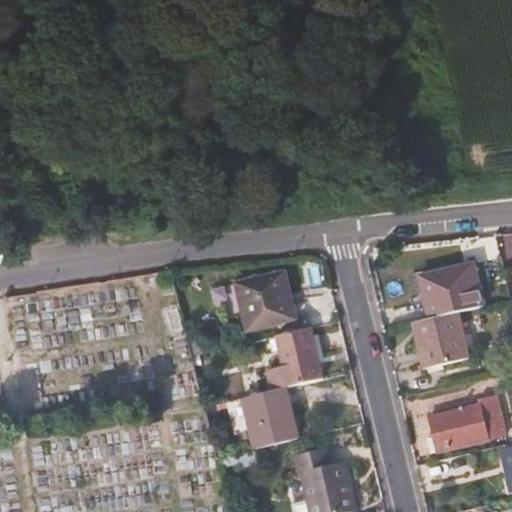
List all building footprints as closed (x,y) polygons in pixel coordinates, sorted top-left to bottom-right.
[(487,309),(476,266),(421,279),(431,323),(461,315),(487,309)] [(296,321),(284,275),(238,286),(250,333),(296,321)] [(431,323),(426,324),(414,327),(425,371),(472,360),(461,315),(431,323)] [(326,382),(313,332),(278,340),(286,370),(269,374),(274,394),(289,390),(326,382)] [(300,441),(289,390),(274,394),(244,401),(253,439),(256,452),(300,441)] [(508,437),(498,398),(482,402),(483,407),(431,420),(438,449),(432,451),(434,456),(508,437)] [(511,450),(503,452),(511,487),(511,450)] [(358,511),(347,464),(332,468),(328,451),(294,459),(299,479),(303,478),(310,511),(358,511)]
